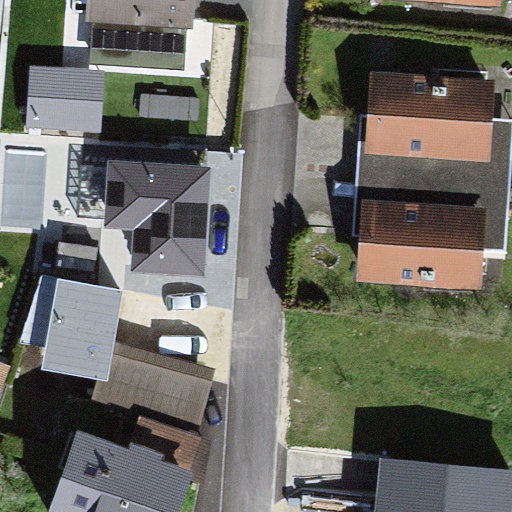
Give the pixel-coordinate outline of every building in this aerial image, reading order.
[(127,0),(126,36),(219,41),(221,0),(127,0)] [(487,88),(369,83),(368,121),(345,120),(340,242),(356,242),(354,288),(478,293),(480,258),(500,259),(506,126),(485,126),(487,88)] [(89,245),(59,238),(53,263),(84,270),(89,245)] [(220,274),(128,256),(122,287),(214,305),(220,274)] [(116,293),(55,282),(43,351),(104,361),(116,293)] [(78,436),(52,511),(166,511),(191,439),(136,421),(126,452),(78,436)] [(497,511),(500,477),(381,467),(376,511),(497,511)]
